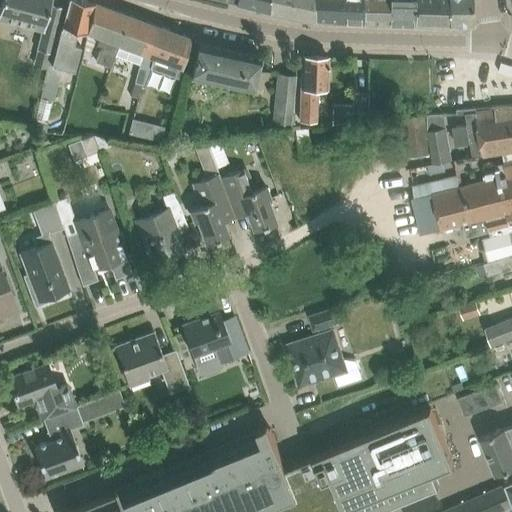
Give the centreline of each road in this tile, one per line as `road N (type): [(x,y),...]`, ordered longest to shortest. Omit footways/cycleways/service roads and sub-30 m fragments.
road 1 (residential): [(495,41),(293,32),(157,0)]
road 2 (residential): [(0,355),(233,268)]
road 3 (residential): [(233,268),(298,448)]
